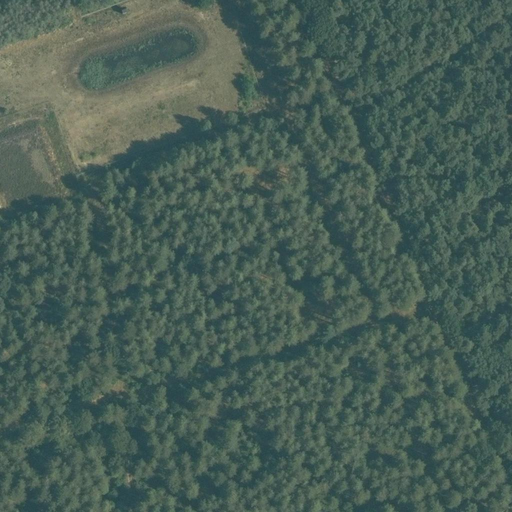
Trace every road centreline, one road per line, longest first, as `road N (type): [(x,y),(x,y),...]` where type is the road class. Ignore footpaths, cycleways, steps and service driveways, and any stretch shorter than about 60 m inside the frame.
road 1 (track): [(0,431),(429,303)]
road 2 (track): [(295,0),(429,303)]
road 3 (track): [(137,511),(101,189)]
road 4 (track): [(445,341),(511,494)]
